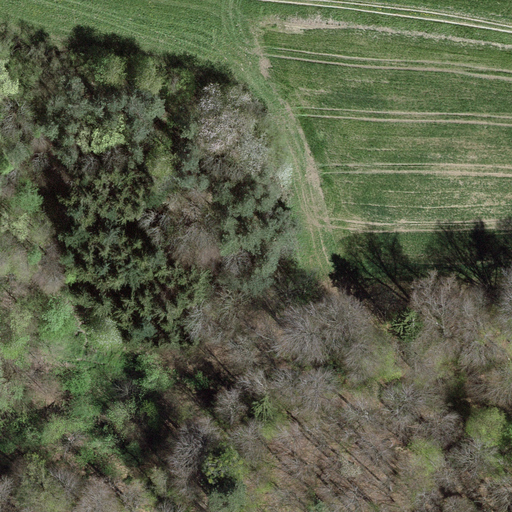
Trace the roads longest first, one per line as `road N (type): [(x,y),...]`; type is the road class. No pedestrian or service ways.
road 1 (track): [(0,339),(511,436)]
road 2 (track): [(511,33),(273,0)]
